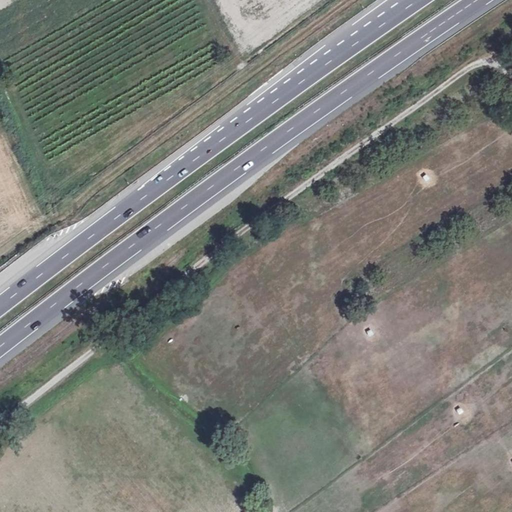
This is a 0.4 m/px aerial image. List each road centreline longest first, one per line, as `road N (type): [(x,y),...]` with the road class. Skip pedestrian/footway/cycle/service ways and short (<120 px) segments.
road 1 (track): [(511,92),(486,63),(411,107),(237,233),(0,425)]
road 2 (motorway): [(0,347),(476,0)]
road 3 (motorway): [(417,0),(0,304)]
